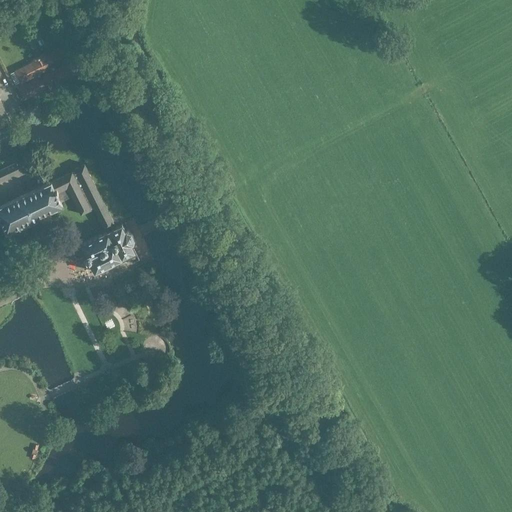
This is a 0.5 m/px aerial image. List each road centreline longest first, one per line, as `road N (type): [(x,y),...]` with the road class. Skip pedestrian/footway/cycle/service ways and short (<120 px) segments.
road 1 (track): [(196,201),(356,490)]
road 2 (track): [(196,201),(122,58)]
